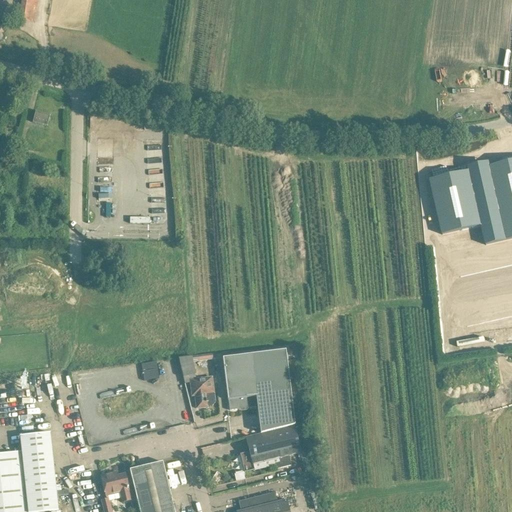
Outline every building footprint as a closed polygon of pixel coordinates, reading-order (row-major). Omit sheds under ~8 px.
[(0,0),(0,30),(1,29),(0,26),(3,21),(2,20),(3,18),(1,17),(9,0),(0,0)] [(36,10),(32,9),(21,8),(19,19),(34,22),(36,10)] [(47,127),(50,115),(35,111),(32,123),(47,127)] [(470,177),(431,185),(443,235),(482,226),(486,246),(511,239),(511,167),(491,172),(490,168),(469,173),(470,177)] [(222,358),(229,411),(239,410),(241,407),(246,407),(248,408),(257,407),(260,434),(293,426),(295,426),(285,351),(222,358)] [(122,366),(136,425),(165,417),(152,362),(122,366)] [(122,366),(92,370),(107,432),(136,425),(122,366)] [(206,395),(214,394),(212,378),(190,381),(191,391),(196,390),(197,396),(195,397),(196,409),(207,408),(206,395)] [(254,470),(253,465),(273,460),(276,470),(291,466),(289,456),(300,453),(293,426),(260,434),(246,438),(249,452),(240,455),(244,473),(254,470)] [(50,433),(32,435),(20,437),(21,445),(15,453),(0,454),(0,511),(48,511),(58,511),(50,433)] [(139,511),(174,511),(162,462),(129,470),(139,511)] [(131,503),(129,497),(128,491),(124,475),(117,477),(116,474),(115,473),(101,477),(106,496),(120,493),(122,499),(123,504),(131,503)] [(288,511),(286,500),(277,503),(275,493),(238,502),(241,511),(239,511),(288,511)] [(103,511),(111,511),(108,500),(101,502),(103,511)]
